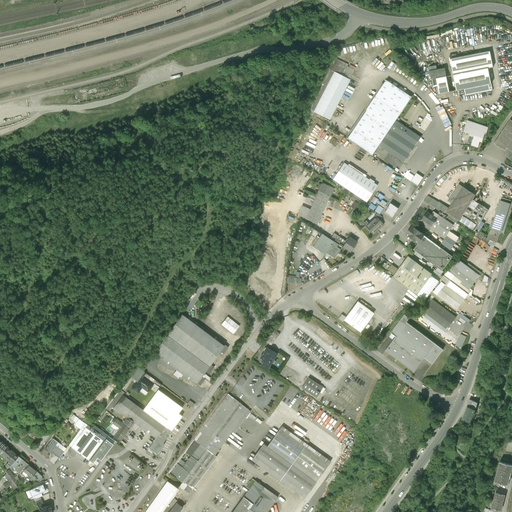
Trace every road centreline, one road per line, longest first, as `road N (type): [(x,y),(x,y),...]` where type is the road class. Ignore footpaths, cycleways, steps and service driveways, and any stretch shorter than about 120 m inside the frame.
road 1 (track): [(78,340),(105,300),(102,279),(59,260),(50,266),(77,298),(64,302),(40,286),(28,290),(26,307),(3,325),(5,333),(52,321),(33,359),(42,367),(62,359)]
road 2 (unclassified): [(300,297),(266,320),(133,511)]
road 3 (unclassified): [(300,297),(383,244),(451,163),(476,159),(511,176)]
road 4 (unclassified): [(457,408),(300,297)]
road 5 (secondary): [(511,251),(457,408)]
road 6 (unclassified): [(511,12),(486,6),(407,24),(363,16)]
road 7 (unclassified): [(363,16),(318,44),(243,52)]
road 8 (secondary): [(457,408),(385,511)]
